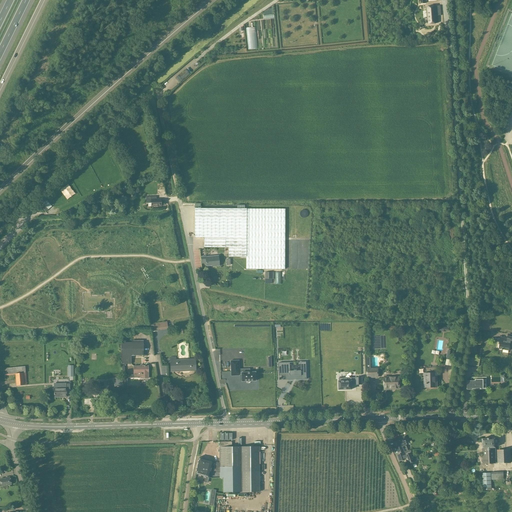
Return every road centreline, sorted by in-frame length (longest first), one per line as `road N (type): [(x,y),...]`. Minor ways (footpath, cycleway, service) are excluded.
road 1 (track): [(450,49),(469,324),(451,416)]
road 2 (motorway): [(0,189),(210,0)]
road 3 (tertiary): [(8,422),(197,423)]
road 4 (tertiary): [(226,422),(381,418)]
road 5 (tertiary): [(381,418),(511,415)]
